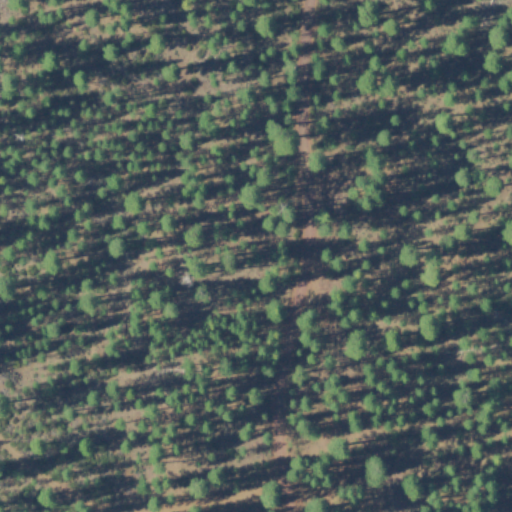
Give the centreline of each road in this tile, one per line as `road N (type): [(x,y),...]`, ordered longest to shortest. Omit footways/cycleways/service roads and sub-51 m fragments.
road 1 (track): [(300,0),(291,80),(300,207),(271,445),(288,511)]
road 2 (track): [(276,465),(220,502),(183,511),(90,509),(0,440)]
